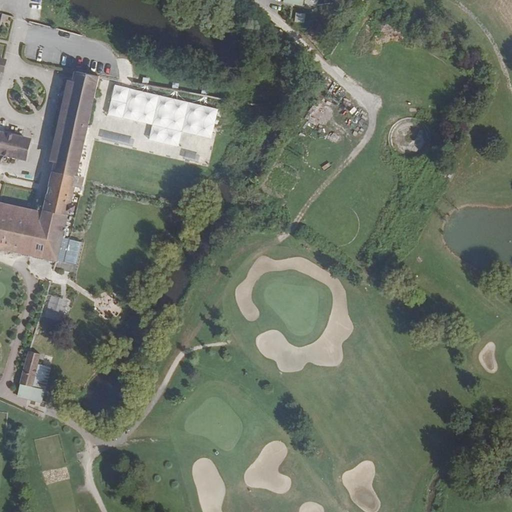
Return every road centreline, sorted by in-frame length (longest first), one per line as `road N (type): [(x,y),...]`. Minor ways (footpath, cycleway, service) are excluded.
road 1 (track): [(0,254),(26,269),(31,289),(6,390),(74,423),(91,447)]
road 2 (unknown): [(252,0),(359,95)]
road 3 (unknown): [(10,74),(16,36),(101,56)]
